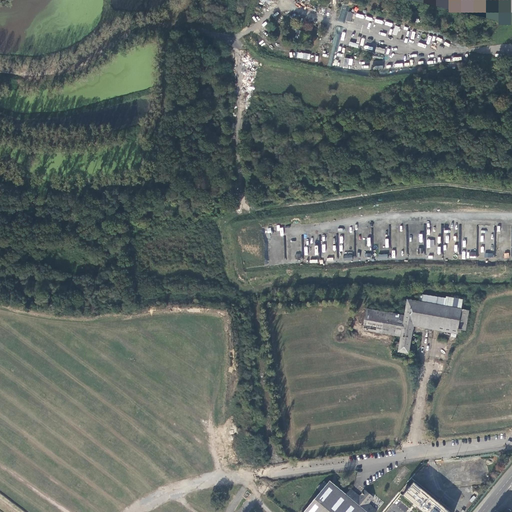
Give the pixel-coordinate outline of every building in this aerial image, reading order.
[(348,68),(348,65),(352,65),(353,59),(344,58),(343,67),(348,68)] [(419,295),(418,301),(451,307),(452,300),(422,295),(422,296),(419,295)] [(418,301),(407,299),(404,315),(367,309),(363,330),(401,336),(398,352),(409,354),(414,326),(457,334),(457,331),(460,331),(461,329),(465,330),(469,310),(461,309),(463,299),(453,297),(452,300),(451,307),(418,301)] [(480,475),(478,460),(441,465),(444,485),(479,481),(479,483),(481,483),(483,482),(482,474),(480,475)] [(303,511),(376,511),(377,511),(369,504),(374,497),(365,490),(360,496),(351,489),(346,494),(330,480),(327,484),(324,481),(321,486),(320,485),(317,488),(321,491),(303,511)] [(450,511),(414,482),(403,495),(413,504),(412,505),(416,508),(417,507),(423,511),(450,511)]
